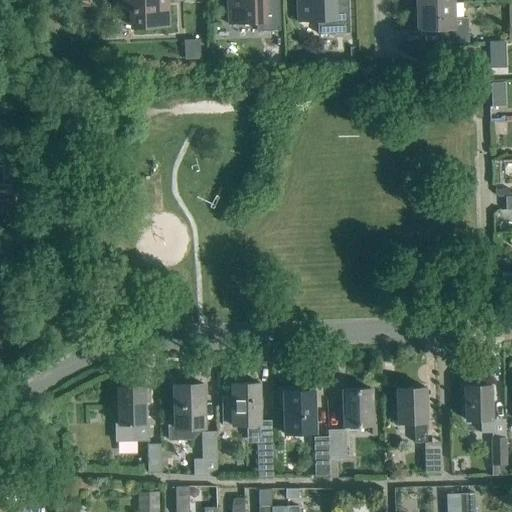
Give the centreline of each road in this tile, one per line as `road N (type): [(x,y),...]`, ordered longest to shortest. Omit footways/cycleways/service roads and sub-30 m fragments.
road 1 (unclassified): [(0,411),(73,363),(139,341),(511,331)]
road 2 (unknown): [(489,331),(475,126)]
